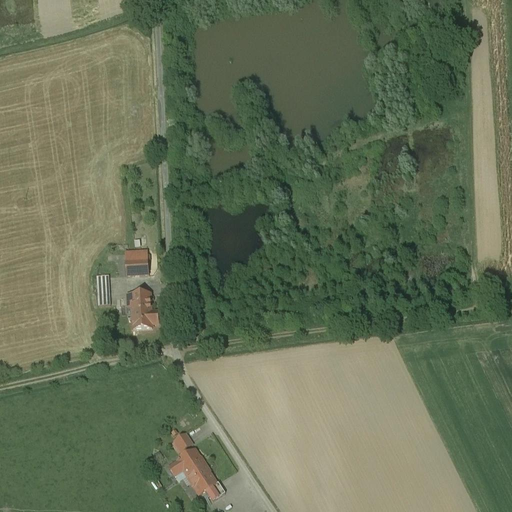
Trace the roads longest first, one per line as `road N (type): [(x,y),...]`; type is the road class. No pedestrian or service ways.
road 1 (unclassified): [(158,0),(177,358),(270,511)]
road 2 (track): [(176,349),(0,389)]
